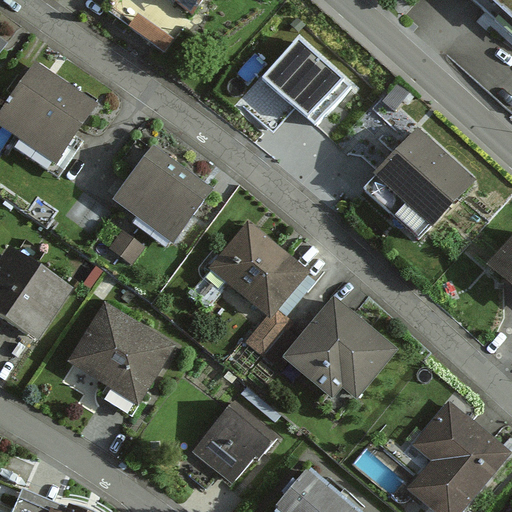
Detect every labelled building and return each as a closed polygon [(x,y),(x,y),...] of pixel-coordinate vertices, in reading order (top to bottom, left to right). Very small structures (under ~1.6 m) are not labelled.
[(165,0),(193,21),(208,0),(165,0)] [(511,0),(490,0),(511,19),(511,0)] [(139,14),(131,26),(167,49),(175,37),(139,14)] [(300,42),(264,83),(316,129),(352,88),(300,42)] [(0,130),(56,168),(98,106),(35,64),(0,116),(0,130)] [(478,184),(419,131),(374,179),(433,232),(478,184)] [(176,248),(215,193),(153,148),(113,204),(136,221),(133,225),(168,250),(172,245),(176,248)] [(96,238),(111,249),(122,234),(107,223),(96,238)] [(272,323),(311,277),(247,224),(208,271),(272,323)] [(146,249),(123,232),(122,234),(111,249),(110,250),(133,267),(146,249)] [(511,239),(486,269),(511,291),(511,239)] [(74,289),(10,249),(0,264),(0,318),(40,343),(74,289)] [(359,405),(400,357),(335,300),(283,360),(333,404),(344,392),(359,405)] [(176,348),(105,305),(69,366),(140,408),(176,348)] [(428,511),(467,511),(511,458),(511,455),(449,404),(414,446),(433,462),(407,494),(428,511)] [(272,448),(228,412),(191,456),(235,493),(272,448)] [(366,451),(356,465),(386,486),(393,475),(388,472),(391,468),(366,451)] [(309,475),(307,473),(275,510),(277,511),(276,511),(358,511),(312,472),(309,475)] [(26,511),(65,511),(68,506),(33,494),(26,511)]
